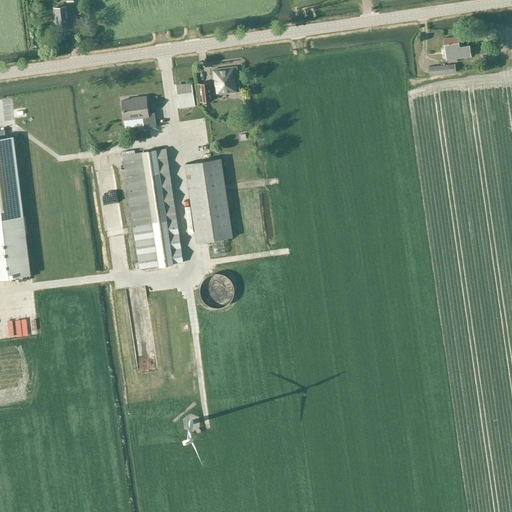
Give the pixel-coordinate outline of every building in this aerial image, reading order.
[(70,28),(68,6),(53,7),(56,29),(70,28)] [(213,22),(199,26),(201,32),(214,28),(213,22)] [(470,45),(465,45),(463,36),(443,39),(446,60),(448,60),(456,59),(471,56),(470,45)] [(430,75),(456,72),(454,64),(429,67),(430,75)] [(218,95),(239,91),(236,67),(212,70),(215,86),(211,87),(212,96),(218,95)] [(211,87),(211,82),(198,83),(200,102),(213,100),(212,96),(211,87)] [(179,110),(195,108),(191,83),(176,85),(179,110)] [(133,100),(122,101),(124,119),(125,126),(135,124),(135,118),(143,117),(144,129),(156,127),(154,112),(147,113),(145,97),(133,99),(133,100)] [(0,137),(0,278),(31,274),(14,136),(0,137)] [(182,268),(164,149),(118,156),(135,275),(182,268)] [(221,158),(185,164),(196,242),(232,237),(221,158)] [(219,273),(216,273),(213,273),(211,274),(208,275),(205,277),(204,279),(202,281),(201,284),(200,287),(200,290),(200,293),(200,295),(201,298),(203,300),(205,302),(207,304),(209,305),(211,306),(213,307),(216,307),(218,308),(221,307),(224,306),(226,305),(228,304),(230,302),(232,299),(233,297),(234,294),(234,292),(234,289),(234,287),(233,284),(232,281),(230,279),(228,276),(225,275),(222,274),(219,273)]
